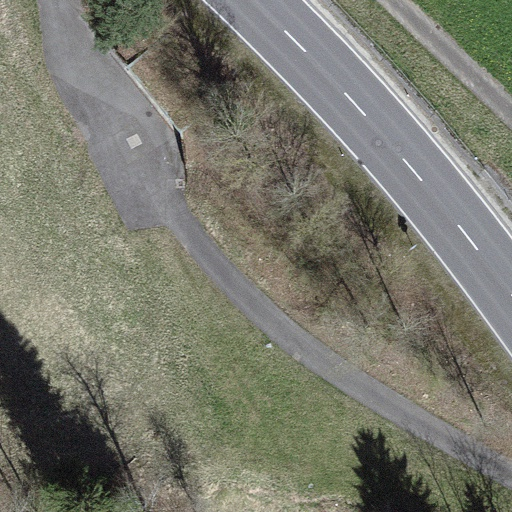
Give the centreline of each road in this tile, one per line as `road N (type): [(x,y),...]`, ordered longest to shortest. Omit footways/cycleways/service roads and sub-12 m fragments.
road 1 (secondary): [(511,294),(425,176),(256,0)]
road 2 (track): [(511,119),(391,0)]
